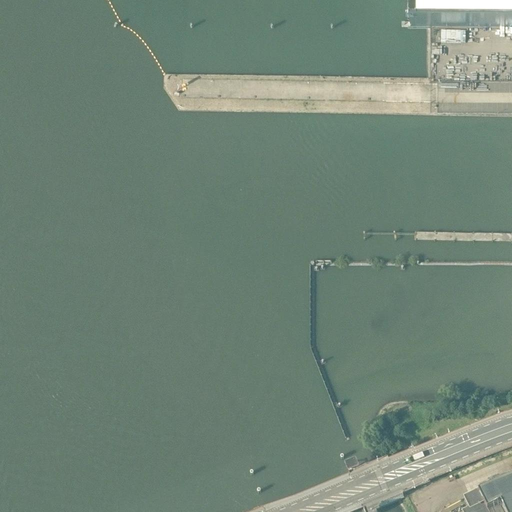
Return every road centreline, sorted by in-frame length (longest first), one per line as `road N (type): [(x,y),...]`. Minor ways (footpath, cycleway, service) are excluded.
road 1 (motorway): [(0,335),(511,328)]
road 2 (motorway): [(511,297),(0,304)]
road 3 (primary): [(310,511),(511,430)]
